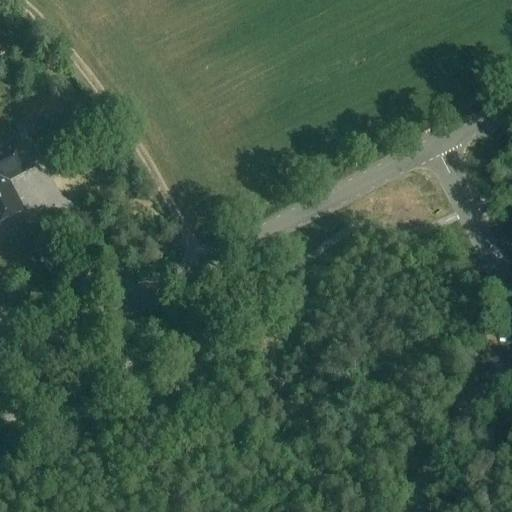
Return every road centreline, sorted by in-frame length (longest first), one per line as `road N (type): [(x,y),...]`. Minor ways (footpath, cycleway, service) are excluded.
road 1 (tertiary): [(0,368),(434,147)]
road 2 (tertiary): [(405,511),(497,376),(507,339),(498,274),(434,147)]
